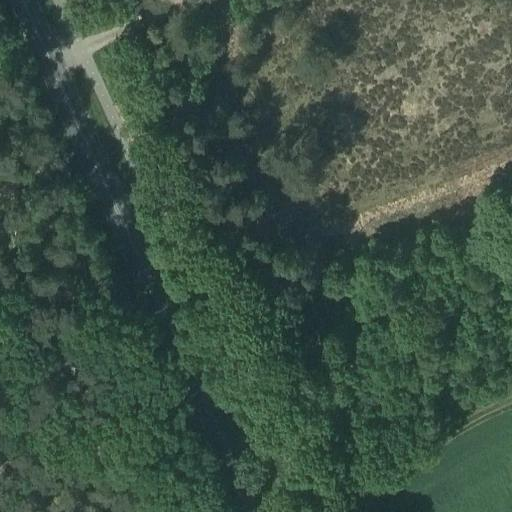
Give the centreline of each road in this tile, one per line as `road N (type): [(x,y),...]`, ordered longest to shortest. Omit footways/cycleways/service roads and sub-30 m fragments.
road 1 (primary): [(254,511),(21,0)]
road 2 (track): [(49,64),(190,0)]
